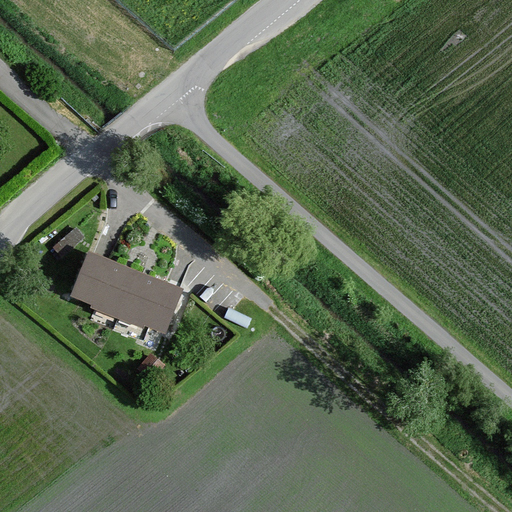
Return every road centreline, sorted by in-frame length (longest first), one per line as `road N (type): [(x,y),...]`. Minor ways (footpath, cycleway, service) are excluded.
road 1 (track): [(91,154),(500,511)]
road 2 (track): [(168,92),(511,402)]
road 3 (unclassified): [(280,0),(91,154)]
road 4 (unclassified): [(0,243),(15,218),(91,154)]
